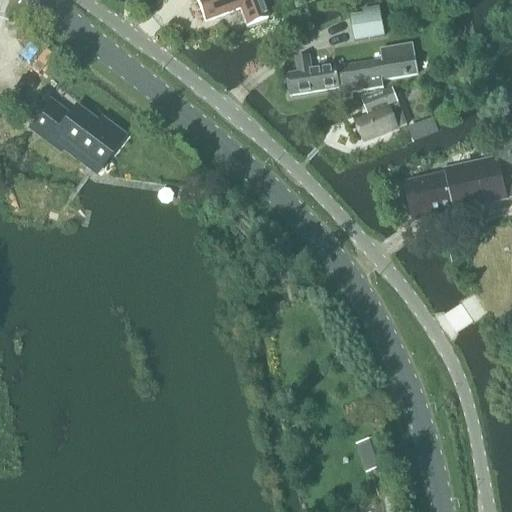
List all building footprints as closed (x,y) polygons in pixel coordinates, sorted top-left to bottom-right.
[(268,20),(259,0),(196,0),(205,24),(240,11),(246,28),(268,20)] [(380,9),(362,12),(361,12),(362,15),(350,17),(355,44),(385,38),(380,9)] [(417,75),(412,46),(381,51),(382,61),(312,72),(310,59),(296,61),(299,76),(287,78),(290,100),(339,92),(340,101),(353,99),(352,94),(383,89),(382,81),(417,75)] [(370,119),(357,124),(365,144),(408,127),(393,91),(363,103),(370,119)] [(69,118),(50,104),(29,131),(61,155),(69,145),(87,158),(81,166),(96,177),(125,140),(110,128),(107,133),(76,109),(69,118)] [(434,120),(409,130),(414,143),(439,134),(434,120)] [(511,143),(496,147),(499,160),(508,201),(511,199),(511,143)] [(445,177),(406,186),(415,223),(455,214),(508,202),(508,201),(499,160),(444,172),(445,177)]
